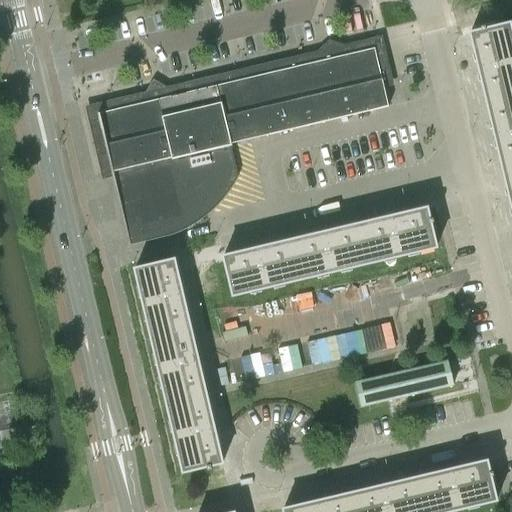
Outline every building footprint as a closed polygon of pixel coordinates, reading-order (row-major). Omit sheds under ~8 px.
[(469,34),(485,103),(511,96),(511,39),(508,25),(484,31),(484,27),(479,28),(480,31),(469,34)] [(345,70),(337,78),(339,85),(346,117),(387,107),(383,88),(393,86),(381,36),(371,38),(344,45),(340,46),(342,55),(342,56),(345,70)] [(326,75),(337,78),(345,70),(342,56),(342,55),(340,46),(344,45),(338,43),(328,40),(321,47),(316,52),(320,51),(322,60),(323,61),(326,75)] [(339,85),(337,78),(326,75),(323,61),(322,60),(320,51),(316,52),(291,58),(293,68),(300,95),(307,126),(346,117),(339,85)] [(288,131),(307,126),(300,95),(293,68),(291,58),(272,62),(274,72),(280,99),(288,131)] [(268,135),(288,131),(280,99),(274,72),(272,62),(252,67),(255,77),(261,104),(268,135)] [(261,104),(255,77),(252,67),(203,79),(165,87),(159,84),(157,82),(153,80),(149,86),(145,92),(95,104),(84,107),(101,180),(112,177),(128,246),(129,246),(128,246),(169,236),(175,234),(182,231),(188,228),(194,224),(200,220),(205,216),(210,212),(215,207),(218,204),(223,198),(226,195),(228,192),(232,186),(233,183),(237,177),(229,144),(268,135),(261,104)] [(511,96),(485,103),(501,170),(511,167),(511,96)] [(511,167),(501,170),(511,216),(511,167)] [(358,225),(368,265),(435,249),(429,224),(433,224),(432,220),(428,220),(426,209),(358,225)] [(291,241),(301,281),(368,265),(358,225),(291,241)] [(301,281),(291,241),(222,257),(232,297),(301,281)] [(150,341),(190,331),(180,290),(173,260),(134,270),(150,341)] [(165,402),(205,393),(190,331),(150,341),(165,402)] [(205,393),(165,402),(182,473),(206,468),(207,471),(211,470),(210,467),(222,464),(205,393)] [(418,478),(426,511),(451,511),(495,502),(489,477),(492,477),(491,473),(488,473),(486,462),(418,478)] [(426,511),(418,478),(351,494),(355,511),(426,511)] [(355,511),(351,494),(282,510),(282,511),(355,511)]
